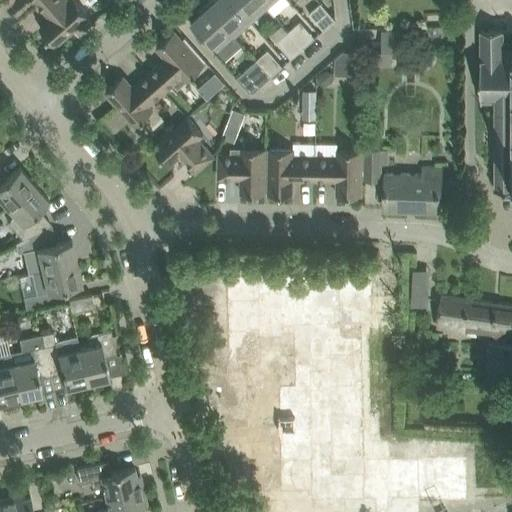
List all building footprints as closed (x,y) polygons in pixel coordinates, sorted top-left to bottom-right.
[(67,0),(37,0),(37,1),(52,17),(40,27),(56,45),(76,27),(81,33),(93,22),(88,17),(90,15),(77,0),(76,0),(71,0),(69,2),(67,0)] [(212,0),(208,4),(236,35),(252,21),(232,0),(212,0)] [(232,0),(252,21),(268,7),(262,0),(232,0)] [(262,0),(268,7),(275,14),(291,0),(290,0),(262,0)] [(309,13),(324,30),(336,19),(321,2),(309,13)] [(236,35),(208,4),(201,11),(202,12),(192,20),(227,58),(243,44),(236,35)] [(301,20),(289,31),(304,47),(316,37),(301,20)] [(511,49),(505,50),(505,29),(481,29),(481,102),(484,102),(484,101),(495,102),(495,112),(494,112),(494,114),(495,114),(495,130),(494,130),(494,133),(495,133),(495,149),(494,149),(494,152),(495,152),(496,167),(494,167),(494,169),(495,169),(496,185),(494,185),(494,188),(511,188),(511,189),(511,49)] [(167,57),(150,72),(166,90),(173,83),(178,88),(187,80),(205,64),(190,48),(188,45),(175,30),(157,46),(167,57)] [(404,30),(381,31),(382,55),(405,55),(404,30)] [(304,47),(289,31),(277,41),(292,58),(304,47)] [(269,49),(257,59),(272,76),(283,66),(269,49)] [(335,74),(356,74),(356,51),(343,51),(335,58),(335,74)] [(272,76),(257,59),(237,77),(249,91),(255,91),(272,76)] [(319,74),(318,79),(321,83),(326,86),(333,82),(335,76),(331,71),(325,70),(319,74)] [(124,75),(106,91),(118,106),(130,119),(136,125),(151,112),(154,109),(149,105),(166,90),(150,72),(134,87),(124,75)] [(216,73),(209,78),(218,88),(224,82),(216,73)] [(233,108),(230,117),(242,121),(245,113),(233,108)] [(188,116),(169,133),(154,146),(170,164),(181,154),(196,171),(214,155),(199,138),(204,134),(188,116)] [(294,179),(316,179),(316,155),(317,143),(294,142),(294,148),(270,148),(269,193),(293,193),(294,179)] [(219,153),(219,157),(219,177),(242,178),(241,192),(265,193),(266,148),(242,147),(242,154),(219,153)] [(316,155),(316,179),(338,179),(338,194),(361,195),(362,150),(338,149),(338,155),(316,155)] [(367,178),(380,178),(380,161),(387,161),(388,150),(367,149),(367,178)] [(0,197),(1,197),(8,206),(34,183),(19,166),(5,179),(0,173),(0,197)] [(386,208),(441,210),(442,167),(424,167),(424,175),(387,173),(386,208)] [(8,221),(23,238),(46,226),(34,213),(49,199),(34,183),(8,206),(16,215),(8,221)] [(23,238),(16,243),(18,253),(24,251),(29,272),(33,271),(43,269),(42,269),(50,267),(77,261),(72,239),(50,244),(46,226),(23,238)] [(38,293),(24,296),(26,307),(40,304),(45,303),(65,298),(62,287),(82,282),(77,261),(50,267),(42,269),(43,269),(33,271),(38,293)] [(412,304),(428,305),(430,270),(415,269),(412,304)] [(377,273),(342,274),(343,311),(378,309),(377,273)] [(68,298),(71,310),(95,305),(92,292),(68,298)] [(488,372),(511,372),(511,343),(506,343),(507,335),(511,336),(511,334),(511,303),(442,294),(438,326),(494,334),(494,342),(489,342),(488,372)] [(92,344),(80,347),(88,381),(109,376),(109,375),(126,371),(122,352),(117,353),(111,329),(89,334),(92,344)] [(54,330),(42,333),(50,370),(61,367),(66,386),(88,381),(80,347),(77,335),(56,340),(54,330)] [(20,338),(25,360),(13,363),(21,396),(42,391),(38,372),(50,370),(42,333),(20,338)] [(361,338),(279,340),(283,511),(365,511),(365,497),(476,504),(479,446),(363,439),(361,338)] [(0,400),(21,396),(13,363),(11,353),(0,355),(0,400)] [(104,485),(106,496),(144,487),(141,473),(137,474),(135,466),(106,473),(104,461),(77,467),(80,481),(92,479),(94,487),(104,485)] [(99,511),(137,511),(145,510),(143,502),(147,501),(144,487),(106,496),(109,507),(99,509),(99,511)] [(22,493),(8,497),(11,511),(34,511),(31,496),(23,498),(22,493)] [(0,511),(11,511),(8,497),(0,498),(0,511)]
